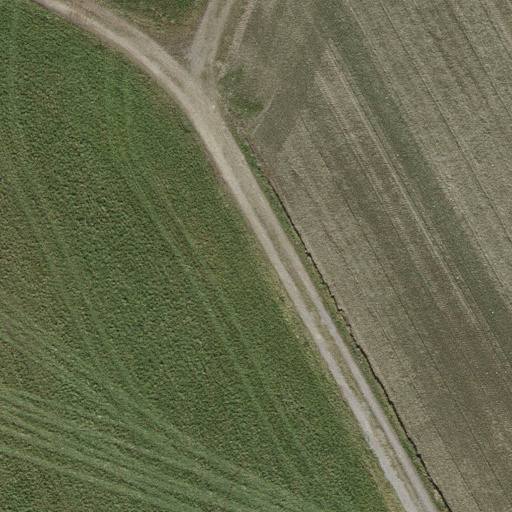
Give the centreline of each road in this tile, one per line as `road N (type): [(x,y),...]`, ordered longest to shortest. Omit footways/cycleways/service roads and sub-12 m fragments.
road 1 (track): [(189,87),(420,511)]
road 2 (track): [(189,87),(64,0)]
